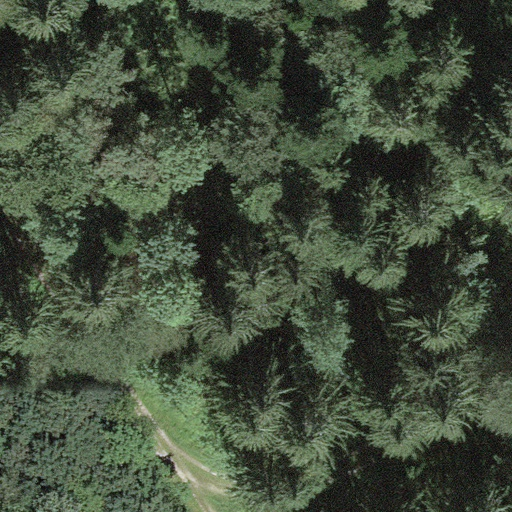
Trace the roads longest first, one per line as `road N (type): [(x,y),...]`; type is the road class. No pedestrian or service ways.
road 1 (track): [(0,188),(200,511)]
road 2 (track): [(259,511),(384,443),(511,402)]
